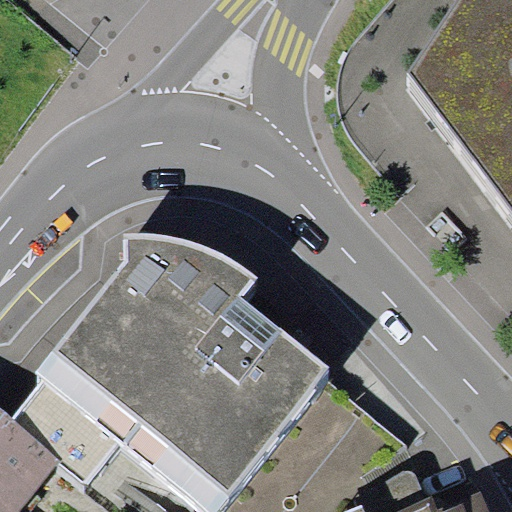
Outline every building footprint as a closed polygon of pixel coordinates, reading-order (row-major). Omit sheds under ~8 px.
[(511,0),(456,0),(408,73),(511,209),(511,0)] [(242,298),(259,276),(252,272),(245,266),(237,260),(230,256),(221,252),(212,248),(203,244),(194,241),(185,238),(175,236),(164,235),(151,233),(140,232),(133,232),(123,233),(124,260),(36,371),(43,377),(11,418),(61,459),(58,462),(84,485),(119,440),(207,511),(218,511),(330,366),(242,298)] [(11,418),(0,409),(0,511),(17,511),(58,462),(61,459),(11,418)] [(490,511),(480,487),(438,504),(433,492),(385,511),(490,511)] [(367,511),(363,501),(335,511),(367,511)]
